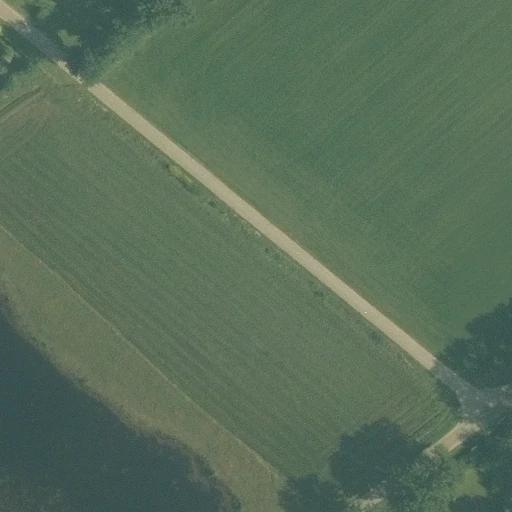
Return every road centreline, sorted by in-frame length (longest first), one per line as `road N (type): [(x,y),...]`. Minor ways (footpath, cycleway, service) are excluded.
road 1 (unclassified): [(482,418),(0,15)]
road 2 (unclassified): [(354,511),(482,418)]
